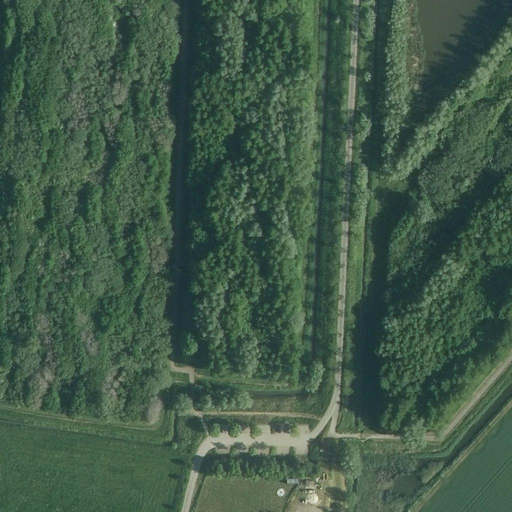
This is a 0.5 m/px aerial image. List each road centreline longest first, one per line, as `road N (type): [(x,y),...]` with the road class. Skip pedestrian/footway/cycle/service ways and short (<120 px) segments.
road 1 (track): [(334,404),(355,0)]
road 2 (track): [(0,412),(152,434),(171,368)]
